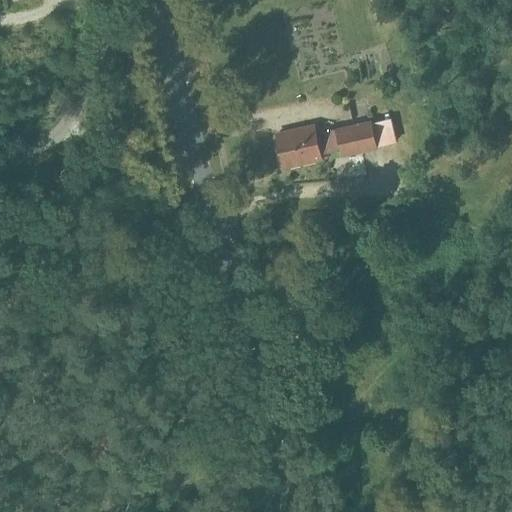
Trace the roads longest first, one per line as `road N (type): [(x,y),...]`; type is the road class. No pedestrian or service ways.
road 1 (tertiary): [(273,511),(264,420),(156,0)]
road 2 (track): [(213,216),(321,190),(430,199),(511,156)]
road 3 (unclassified): [(117,0),(57,130),(26,159),(0,168)]
